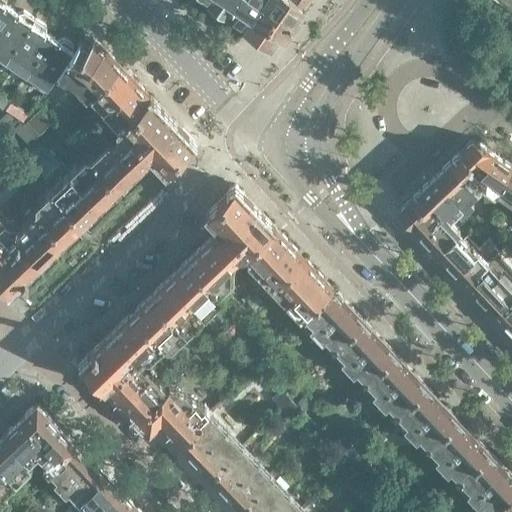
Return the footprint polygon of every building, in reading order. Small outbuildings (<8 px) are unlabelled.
[(0,0),(0,24),(12,7),(5,3),(5,0),(0,0)] [(226,13),(234,0),(207,0),(226,13)] [(245,26),(262,0),(234,0),(226,13),(245,26)] [(296,20),(303,9),(302,8),(304,5),(297,0),(262,0),(245,26),(255,34),(254,35),(265,43),(266,41),(269,43),(278,31),(283,35),(294,19),(296,20)] [(0,46),(10,53),(34,17),(23,9),(23,10),(18,12),(12,7),(0,24),(0,46)] [(30,67),(52,35),(46,30),(46,25),(34,17),(10,53),(30,67)] [(50,81),(56,74),(73,49),(72,49),(73,44),(73,43),(64,37),(63,38),(59,39),(52,35),(30,67),(50,81)] [(88,93),(120,63),(104,46),(92,38),(88,44),(80,39),(73,49),(56,74),(65,80),(69,74),(74,78),(88,93)] [(149,93),(120,63),(88,93),(95,100),(99,97),(121,120),(149,93)] [(130,147),(166,111),(167,111),(150,93),(149,93),(121,120),(120,138),(130,147)] [(28,114),(8,99),(2,107),(23,121),(28,114)] [(196,141),(167,111),(166,111),(130,147),(143,162),(152,154),(165,168),(186,148),(187,149),(193,147),(196,141)] [(511,165),(511,164),(486,146),(473,137),(459,151),(456,151),(451,155),(451,158),(450,159),(478,188),(483,184),(494,192),(496,188),(511,165)] [(143,162),(130,147),(120,138),(112,138),(93,156),(119,185),(143,162)] [(119,185),(93,156),(90,153),(79,164),(76,161),(69,167),(101,202),(119,185)] [(478,188),(450,159),(421,187),(448,217),(449,216),(457,208),(460,212),(473,200),(470,196),(478,188)] [(511,165),(496,188),(511,198),(511,200),(511,201),(511,165)] [(101,202),(69,167),(62,174),(65,177),(54,188),(84,219),(101,202)] [(219,242),(256,206),(257,205),(235,182),(229,185),(226,190),(228,191),(206,212),(220,226),(212,234),(219,242)] [(84,219),(54,188),(51,184),(44,191),(47,195),(35,205),(38,209),(65,236),(84,219)] [(459,228),(449,216),(448,217),(421,187),(420,188),(417,188),(412,192),(412,195),(397,209),(400,212),(400,215),(405,220),(408,220),(436,249),(457,229),(457,230),(459,228)] [(246,251),(274,224),(274,225),(275,224),(257,205),(256,206),(219,242),(232,255),(232,254),(236,251),(246,251)] [(65,236),(38,209),(22,225),(17,225),(17,233),(41,259),(65,236)] [(493,214),(493,209),(487,209),(484,212),(491,217),(493,214)] [(491,217),(484,212),(481,217),(487,222),(488,220),(491,217)] [(494,224),(499,219),(493,214),(491,217),(488,220),(494,224)] [(487,222),(481,217),(478,220),(478,226),(484,225),(487,222)] [(0,248),(17,233),(17,225),(6,225),(0,218),(0,248)] [(490,230),(494,224),(488,220),(487,222),(484,225),(490,230)] [(303,255),(274,225),(274,224),(246,251),(246,253),(267,275),(264,278),(271,285),(303,255)] [(487,259),(472,243),(470,244),(457,230),(457,229),(436,249),(465,280),(487,259)] [(0,275),(11,287),(41,259),(17,233),(0,248),(0,275)] [(234,267),(234,256),(232,254),(232,255),(219,242),(212,234),(188,257),(215,285),(216,284),(234,267)] [(332,285),(303,255),(271,285),(278,293),(281,290),(296,305),(293,308),(300,316),(303,313),(332,285)] [(215,285),(188,257),(170,274),(204,309),(211,303),(207,300),(219,288),(216,284),(215,285)] [(511,292),(511,284),(487,259),(465,280),(494,310),(511,292)] [(204,309),(170,274),(152,291),(183,323),(194,312),(197,316),(204,309)] [(363,318),(342,296),(342,295),(341,295),(341,291),(338,288),(335,288),(334,287),(332,285),(303,313),(312,322),(309,325),(322,338),(325,335),(334,345),(363,318)] [(183,323),(152,291),(134,308),(161,336),(160,337),(164,341),(176,329),(179,333),(186,326),(183,323)] [(511,292),(494,310),(511,329),(511,292)] [(161,336),(134,308),(110,331),(135,356),(137,359),(139,357),(160,337),(161,336)] [(394,351),(363,318),(334,345),(344,355),(341,358),(353,371),(356,368),(366,378),(394,351)] [(104,385),(135,356),(110,331),(80,360),(104,385)] [(426,384),(394,351),(366,378),(375,388),(372,391),(384,404),(388,401),(397,411),(426,384)] [(135,417),(167,387),(166,386),(159,379),(156,382),(140,365),(143,362),(139,357),(137,359),(135,356),(104,385),(135,417)] [(180,441),(209,414),(212,411),(204,403),(201,406),(191,396),(188,399),(178,388),(176,391),(169,384),(166,386),(167,387),(135,417),(149,432),(161,421),(180,441)] [(457,417),(426,384),(397,411),(407,421),(404,424),(416,437),(419,434),(429,444),(457,417)] [(281,406),(290,397),(284,391),(275,400),(281,406)] [(287,412),(296,403),(290,397),(281,406),(287,412)] [(76,442),(38,402),(37,402),(37,401),(36,402),(22,415),(50,444),(42,452),(43,454),(43,462),(49,468),(76,442)] [(239,445),(209,414),(180,441),(210,473),(239,445)] [(50,444),(22,415),(5,431),(32,460),(32,453),(38,448),(42,452),(50,444)] [(489,450),(457,417),(429,444),(438,454),(435,457),(447,470),(450,467),(460,477),(489,450)] [(32,460),(5,431),(0,435),(0,460),(16,478),(32,462),(32,460)] [(104,472),(76,442),(49,468),(57,476),(54,479),(66,492),(69,489),(77,498),(104,472)] [(270,477),(239,445),(210,473),(241,505),(270,477)] [(511,472),(511,473),(510,472),(489,450),(460,477),(470,487),(466,490),(479,503),(482,500),(491,510),(492,509),(511,489),(511,472)] [(342,470),(351,461),(345,455),(336,464),(342,470)] [(0,492),(16,478),(0,460),(0,492)] [(347,475),(356,467),(351,461),(342,470),(347,475)] [(122,511),(133,502),(104,472),(77,498),(86,506),(82,509),(84,511),(122,511)] [(297,511),(300,509),(270,477),(241,505),(247,511),(297,511)] [(511,511),(511,489),(492,509),(494,511),(511,511)] [(142,511),(133,502),(122,511),(142,511)]
